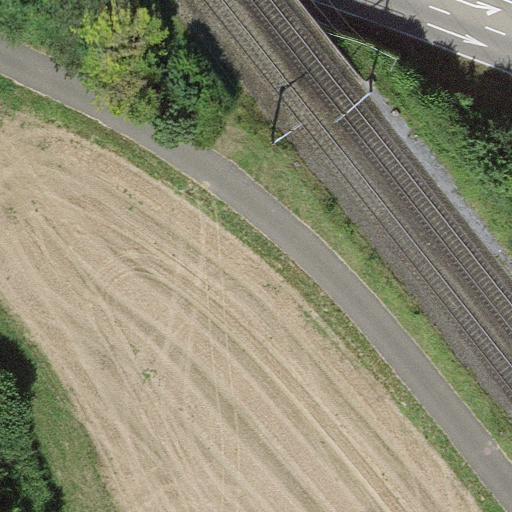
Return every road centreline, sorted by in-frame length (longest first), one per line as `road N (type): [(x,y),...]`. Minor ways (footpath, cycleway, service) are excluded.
road 1 (unclassified): [(261,214),(511,500)]
road 2 (residential): [(0,61),(79,99),(261,214)]
